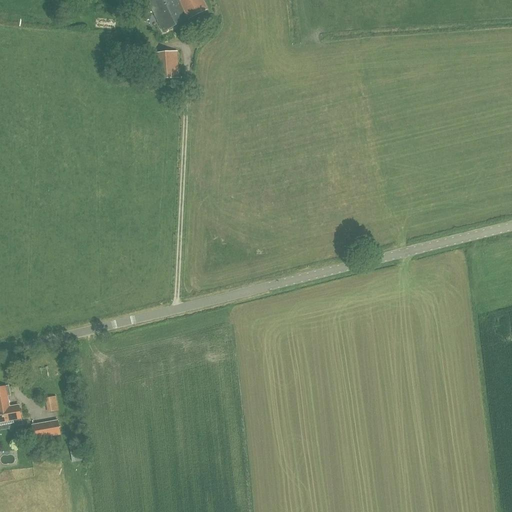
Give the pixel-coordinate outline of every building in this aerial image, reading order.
[(201,0),(181,0),(180,1),(178,0),(147,0),(163,31),(207,10),(201,0)] [(151,60),(146,45),(138,48),(143,62),(151,60)] [(133,47),(121,52),(126,69),(139,64),(133,47)] [(154,54),(156,79),(178,78),(176,52),(154,54)] [(0,422),(12,421),(13,426),(22,424),(21,419),(18,405),(9,407),(9,406),(8,396),(10,396),(8,386),(3,387),(0,387),(0,422)] [(44,397),(44,412),(55,411),(54,396),(44,397)] [(58,420),(31,425),(34,440),(61,435),(58,420)] [(84,449),(71,451),(73,462),(86,460),(84,449)]
